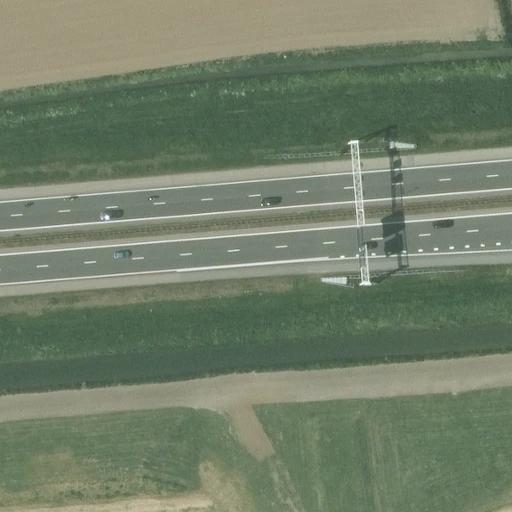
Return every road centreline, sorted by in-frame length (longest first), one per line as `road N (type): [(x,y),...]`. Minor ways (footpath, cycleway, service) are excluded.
road 1 (motorway): [(511,175),(0,222)]
road 2 (motorway): [(0,270),(511,227)]
